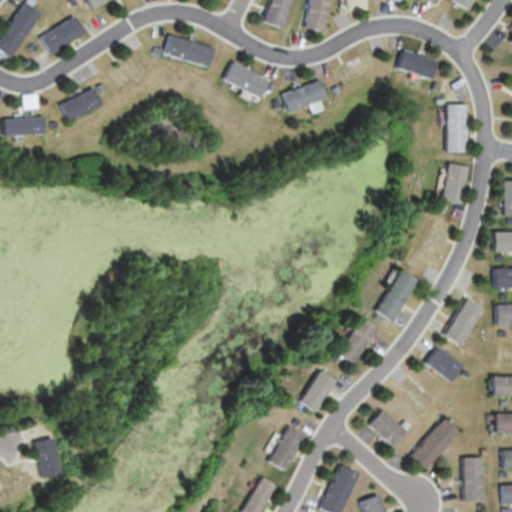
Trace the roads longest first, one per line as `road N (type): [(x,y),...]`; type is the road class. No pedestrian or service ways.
road 1 (residential): [(0,78),(32,83),(139,19),(177,12),(276,56),(320,50),(368,27),(410,25),(470,66),(482,97),(484,150),(472,220),(452,269),(408,339),(336,417),(286,511)]
road 2 (residential): [(417,511),(410,492),(331,425)]
